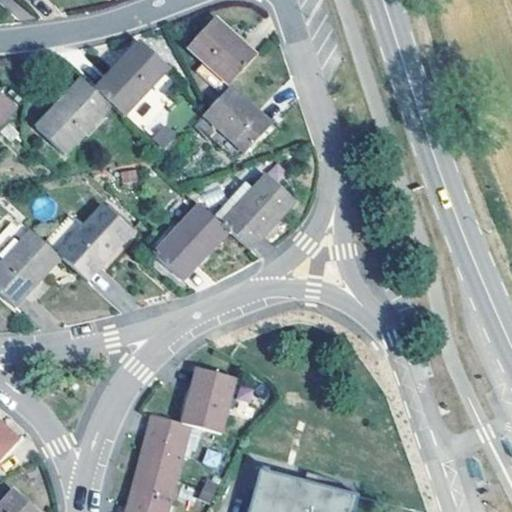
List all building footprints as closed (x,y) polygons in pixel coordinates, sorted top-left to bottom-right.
[(231,87),(251,64),(239,52),(244,46),(215,20),(190,49),(231,87)] [(111,84),(99,97),(111,107),(123,119),(169,69),(140,42),(106,79),(111,84)] [(239,52),(251,64),(257,57),(244,46),(239,52)] [(94,91),(99,97),(111,84),(106,79),(94,91)] [(82,81),(70,93),(75,99),(87,85),(82,81)] [(75,99),(70,93),(36,130),(65,157),(111,107),(99,97),(94,91),(87,85),(75,99)] [(254,119),(259,114),(231,87),(209,112),(205,117),(246,155),(267,132),(254,119)] [(0,126),(15,110),(0,96),(0,126)] [(272,126),(259,114),(254,119),(267,132),(272,126)] [(213,219),(221,226),(267,177),(263,173),(248,190),(244,186),(213,219)] [(228,233),(244,248),(256,234),(261,240),(295,203),(267,177),(221,226),(228,233)] [(154,255),(178,277),(190,263),(196,269),(228,233),(221,226),(213,219),(199,206),(154,255)] [(61,259),(81,278),(93,264),(99,270),(132,234),(104,208),(90,223),(77,211),(45,245),(59,257),(61,259)] [(0,268),(33,233),(23,224),(19,227),(14,223),(0,238),(0,268)] [(0,295),(10,305),(22,291),(27,295),(61,259),(59,257),(45,245),(33,233),(0,268),(0,295)] [(256,234),(244,248),(250,252),(261,240),(256,234)] [(190,263),(178,277),(184,282),(196,269),(190,263)] [(87,284),(99,270),(93,264),(81,278),(87,284)] [(15,309),(27,295),(22,291),(10,305),(15,309)] [(198,371),(193,388),(201,390),(205,373),(198,371)] [(237,382),(205,373),(201,390),(193,388),(183,426),(157,419),(153,437),(146,435),(127,507),(134,509),(133,511),(169,511),(192,428),(223,435),(237,382)] [(150,418),(146,435),(153,437),(157,419),(150,418)] [(0,463),(15,447),(2,436),(7,430),(0,423),(0,463)] [(2,436),(15,447),(20,442),(7,430),(2,436)] [(355,511),(359,498),(262,472),(250,511),(355,511)] [(39,511),(15,490),(0,506),(0,511),(39,511)]
